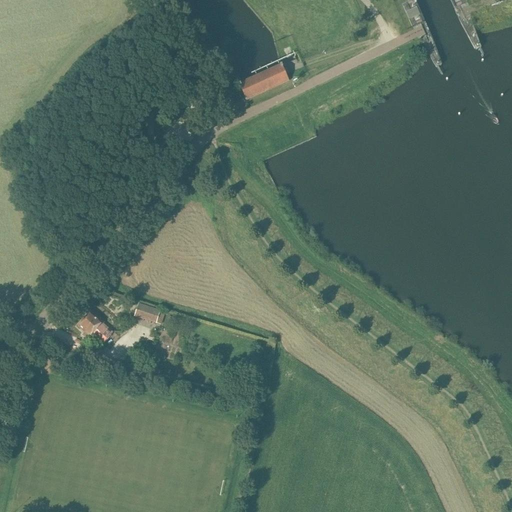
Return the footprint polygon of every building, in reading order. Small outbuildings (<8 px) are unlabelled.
[(406,11),(409,19),(419,14),(416,6),(406,11)] [(282,65),(241,84),(239,85),(246,100),(289,81),(282,65)] [(139,304),(134,317),(157,324),(157,323),(161,325),(164,318),(165,315),(160,313),(161,311),(139,304)] [(103,322),(91,312),(78,326),(90,337),(91,336),(102,346),(113,333),(102,323),(103,322)] [(220,376),(218,385),(224,387),(227,378),(220,376)]
